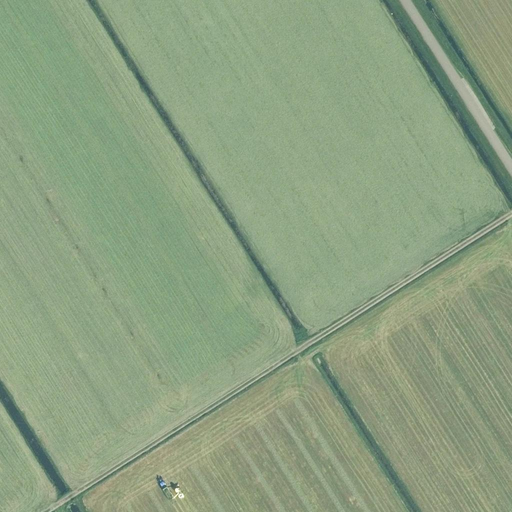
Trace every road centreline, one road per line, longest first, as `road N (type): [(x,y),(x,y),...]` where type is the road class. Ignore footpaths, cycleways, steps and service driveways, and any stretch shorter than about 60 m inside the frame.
road 1 (track): [(511,210),(44,511)]
road 2 (unclassified): [(511,169),(404,0)]
